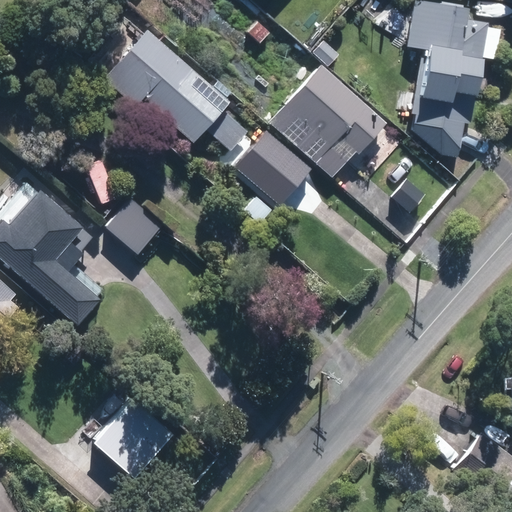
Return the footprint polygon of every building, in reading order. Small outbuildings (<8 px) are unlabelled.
[(459,154),(474,61),(488,63),(494,29),(481,27),(482,22),(460,18),(461,7),(420,0),(402,0),(395,49),(412,52),(401,118),(413,120),(412,125),(440,151),(459,154)] [(267,31),(255,20),(246,31),(257,41),(267,31)] [(225,100),(143,27),(99,76),(132,105),(139,97),(189,141),(202,127),(227,150),(245,131),(218,107),(225,100)] [(383,121),(317,62),(266,121),(329,176),(352,150),(355,152),(383,121)] [(0,218),(0,260),(71,322),(94,296),(62,268),(77,251),(76,249),(88,234),(34,187),(4,222),(0,218)] [(99,224),(134,253),(161,219),(126,191),(99,224)] [(269,209),(254,195),(242,208),(257,222),(269,209)] [(0,319),(14,303),(6,297),(11,292),(0,281),(0,319)] [(490,500),(511,471),(511,457),(478,431),(449,469),(490,500)]
